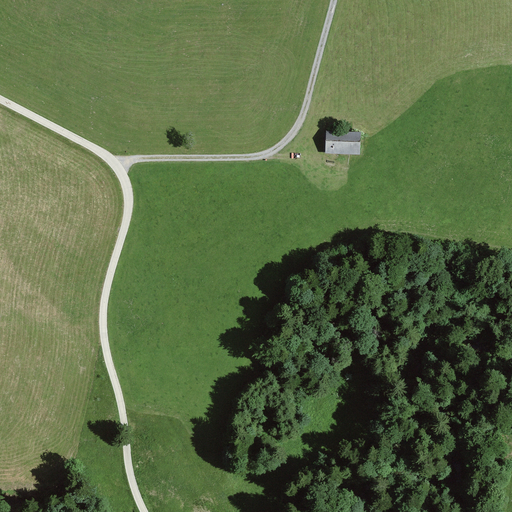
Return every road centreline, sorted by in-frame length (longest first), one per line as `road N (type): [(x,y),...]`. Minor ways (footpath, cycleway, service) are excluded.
road 1 (unclassified): [(144,511),(104,340),(104,305),(128,214),(113,164)]
road 2 (unclassified): [(113,164),(254,157),(279,146),(306,109),(335,0)]
road 3 (unclassified): [(113,164),(0,101)]
